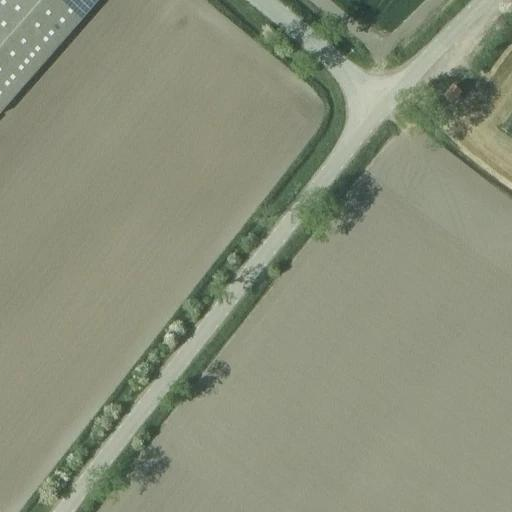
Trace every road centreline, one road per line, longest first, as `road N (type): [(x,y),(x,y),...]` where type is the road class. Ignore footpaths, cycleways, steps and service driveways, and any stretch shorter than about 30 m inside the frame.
road 1 (tertiary): [(62,511),(382,104)]
road 2 (unclassified): [(382,104),(258,0)]
road 3 (tertiary): [(382,104),(484,0)]
